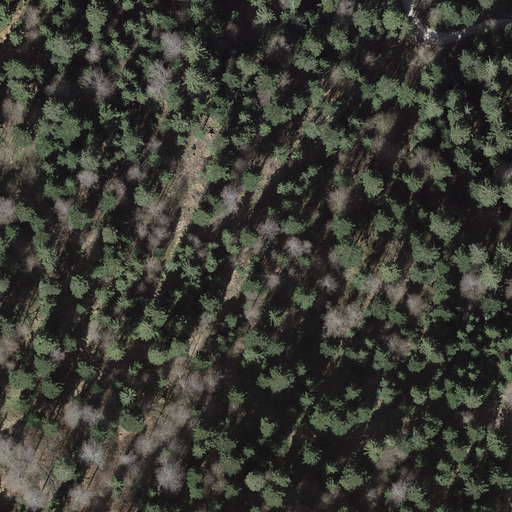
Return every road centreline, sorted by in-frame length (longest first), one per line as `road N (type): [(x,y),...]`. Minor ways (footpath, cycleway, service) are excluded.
road 1 (track): [(511,445),(499,418),(459,408),(342,434),(295,426),(213,362),(174,345),(141,350),(0,436)]
road 2 (unclassified): [(408,0),(431,36),(511,25)]
